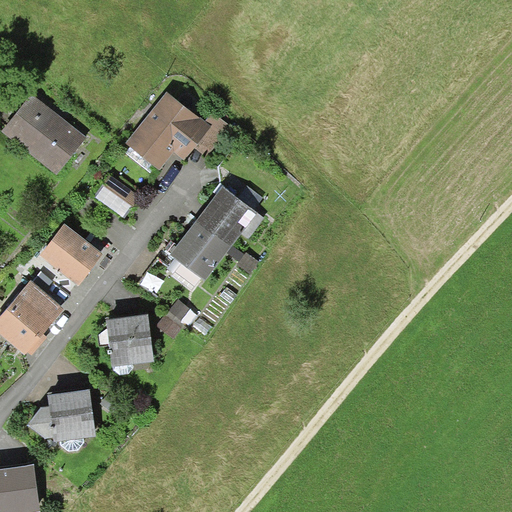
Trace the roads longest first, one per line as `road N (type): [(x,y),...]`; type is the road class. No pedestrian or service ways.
road 1 (track): [(511,206),(408,314),(241,511)]
road 2 (residential): [(0,411),(186,182)]
